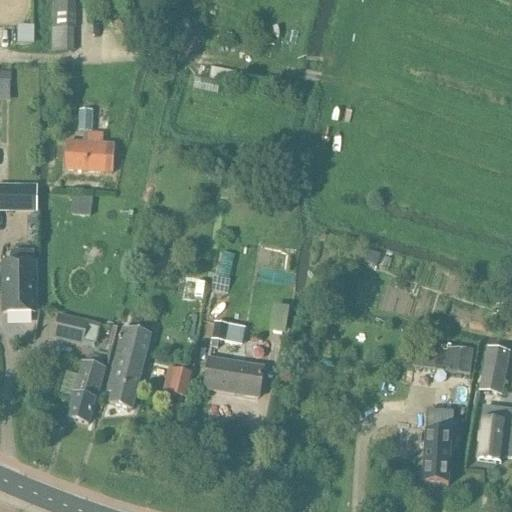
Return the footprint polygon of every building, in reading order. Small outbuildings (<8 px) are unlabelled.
[(75,0),(52,0),(53,54),(73,55),(73,30),(75,30),(75,0)] [(92,114),(80,113),(79,133),(91,134),(92,114)] [(103,137),(91,136),(90,147),(67,145),(65,173),(112,176),(114,148),(103,147),(103,137)] [(0,186),(0,214),(37,215),(37,187),(0,186)] [(73,198),(71,217),(90,219),(92,199),(73,198)] [(8,266),(3,266),(4,315),(35,315),(35,266),(34,266),(34,254),(11,254),(8,266)] [(511,297),(500,294),(496,307),(511,311),(511,297)] [(58,315),(53,335),(85,344),(85,342),(89,323),(58,315)] [(89,323),(85,342),(96,344),(100,326),(89,324),(89,323)] [(228,327),(215,325),(211,343),(212,343),(211,350),(218,351),(219,344),(225,345),(228,327)] [(151,338),(123,331),(107,393),(112,394),(109,407),(132,413),(151,338)] [(442,348),(426,344),(424,358),(439,362),(442,348)] [(302,356),(300,369),(313,371),(315,358),(302,356)] [(105,362),(88,357),(86,366),(83,365),(66,421),(89,427),(105,371),(102,371),(105,362)] [(263,371),(210,362),(205,392),(259,401),(263,371)] [(506,369),(486,365),(478,405),(498,409),(506,369)] [(194,376),(180,373),(173,399),(183,402),(187,402),(194,376)] [(481,425),(477,463),(500,466),(501,460),(511,461),(511,413),(507,412),(505,424),(482,421),(481,425)] [(424,464),(423,486),(448,488),(450,466),(454,415),(429,413),(424,464)] [(390,468),(389,486),(406,487),(407,468),(390,468)]
